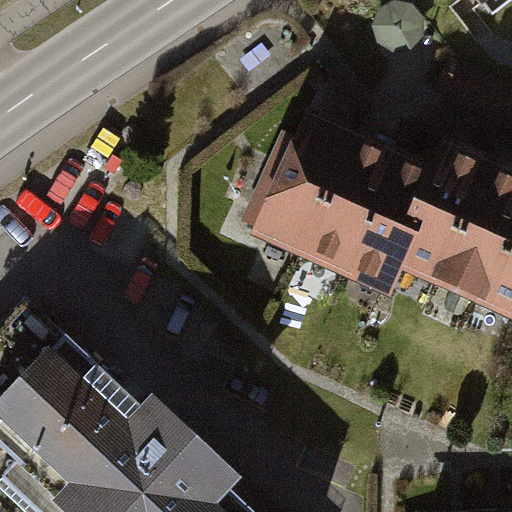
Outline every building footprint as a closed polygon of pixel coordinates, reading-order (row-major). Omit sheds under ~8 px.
[(511,0),(493,0),(502,10),(511,1),(511,0)] [(341,126),(300,111),(255,231),(296,246),(341,126)] [(383,142),(341,126),(296,246),(338,262),(383,142)] [(441,164),(383,142),(338,262),(396,284),(401,270),(441,164)] [(459,170),(441,164),(401,270),(420,276),(459,170)] [(497,184),(459,170),(420,276),(458,291),(497,184)] [(511,235),(511,189),(497,184),(458,291),(487,302),(511,235)] [(511,235),(487,302),(511,310),(511,235)] [(0,329),(0,511),(70,511),(50,494),(58,485),(0,433),(0,401),(67,328),(31,295),(0,329)] [(157,389),(147,400),(67,328),(0,401),(0,433),(58,485),(50,494),(70,511),(240,511),(226,499),(250,473),(157,389)]
